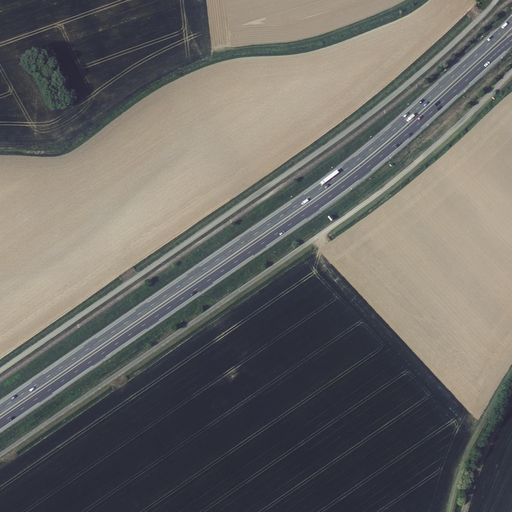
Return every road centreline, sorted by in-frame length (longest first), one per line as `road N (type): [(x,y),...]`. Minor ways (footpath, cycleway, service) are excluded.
road 1 (trunk): [(511,21),(336,176),(0,409)]
road 2 (trunk): [(0,423),(345,184),(511,39)]
